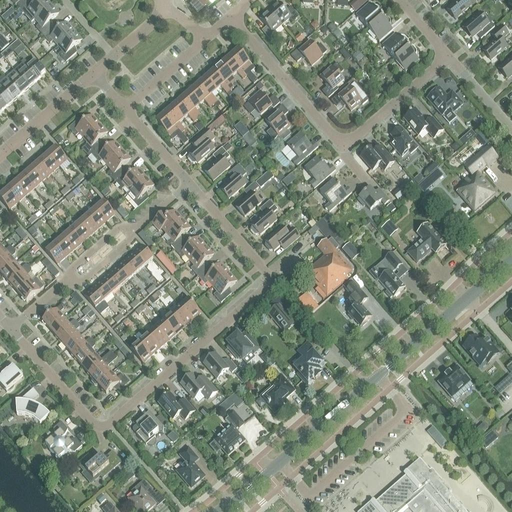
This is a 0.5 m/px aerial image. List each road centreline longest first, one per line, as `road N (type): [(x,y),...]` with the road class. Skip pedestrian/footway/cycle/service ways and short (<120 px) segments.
road 1 (residential): [(187,183),(265,271),(265,285),(108,421),(101,427),(88,417),(17,330)]
road 2 (unclassified): [(217,511),(511,260)]
road 3 (residential): [(448,58),(339,146),(231,20)]
road 4 (residential): [(17,330),(187,183)]
road 5 (residential): [(0,156),(96,73)]
